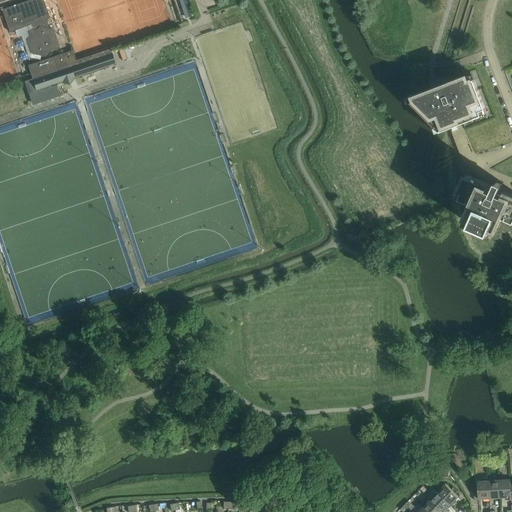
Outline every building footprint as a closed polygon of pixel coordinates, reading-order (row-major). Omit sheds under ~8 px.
[(31,0),(2,10),(7,24),(10,32),(30,25),(32,30),(29,33),(30,37),(27,41),(32,54),(41,56),(44,53),(48,53),(52,50),(56,51),(59,47),(53,30),(49,29),(46,20),(50,19),(43,0),(31,0)] [(32,79),(25,82),(29,94),(36,92),(63,83),(69,84),(74,79),(115,65),(110,50),(110,49),(76,61),(73,51),(28,66),(31,74),(32,79)] [(436,86),(431,88),(406,98),(408,104),(412,102),(437,128),(437,127),(440,125),(442,130),(440,130),(441,132),(451,128),(453,132),(458,130),(456,126),(482,116),(480,111),(485,110),(486,113),(487,112),(474,79),(469,81),(467,77),(460,79),(459,77),(447,81),(449,87),(446,88),(445,85),(440,87),(441,90),(438,91),(436,86)] [(511,194),(505,191),(505,192),(501,190),(504,184),(503,183),(503,184),(498,182),(498,181),(497,181),(494,187),(490,185),(467,174),(458,195),(474,202),(465,221),(495,234),(503,215),(511,219),(511,194)] [(499,480),(489,481),(490,498),(500,498),(499,480)] [(510,480),(499,480),(500,498),(510,497),(511,500),(510,480)] [(490,498),(489,481),(478,481),(478,493),(474,494),(475,500),(479,500),(479,499),(490,498)] [(446,484),(438,492),(451,505),(459,497),(446,484)] [(428,491),(423,486),(420,489),(425,494),(428,491)] [(438,492),(431,500),(443,511),(451,505),(438,492)] [(443,511),(431,500),(423,507),(428,511),(443,511)] [(408,501),(405,504),(408,508),(410,509),(413,506),(408,501)]
